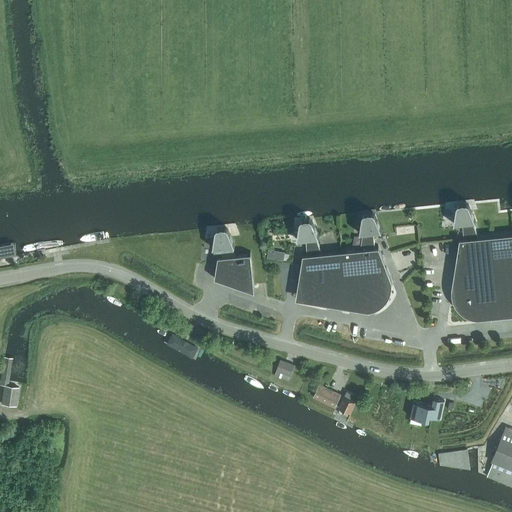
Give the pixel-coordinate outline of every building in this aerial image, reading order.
[(460,236),(452,289),(452,287),(458,288),(457,291),(457,295),(458,298),(459,302),(461,305),(464,308),(467,310),(470,312),(474,313),(477,313),(480,313),(481,317),(480,318),(511,315),(511,314),(511,233),(479,237),(477,233),(474,224),(472,221),(475,220),(475,221),(476,221),(472,210),(471,210),(469,204),(457,206),(456,212),(454,223),(462,222),(462,225),(463,236),(464,238),(460,239),(460,236)] [(360,249),(341,251),(347,307),(350,308),(370,311),(369,311),(368,306),(370,305),(373,305),(376,303),(379,301),(381,299),(383,297),(385,294),(386,291),(387,288),(387,285),(387,282),(392,282),(392,283),(393,283),(378,244),(379,247),(375,247),(375,245),(374,234),(373,231),(375,230),(381,230),(381,231),(382,230),(378,219),(377,220),(375,214),(363,215),(362,221),(361,221),(360,233),(360,232),(363,232),(362,236),(361,244),(360,249)] [(299,227),(297,239),(298,238),(305,237),(306,241),(307,251),(307,254),(303,254),(304,252),(303,252),(298,286),(303,287),(301,295),(324,299),(324,304),(332,305),(340,306),(347,307),(341,251),(322,253),(320,249),(317,240),(316,236),(318,236),(319,237),(315,226),(313,220),(300,221),(299,227)] [(214,236),(213,247),(215,247),(214,254),(214,253),(222,253),(222,256),(218,257),(215,278),(237,286),(254,284),(251,253),(236,255),(232,245),(234,245),(235,245),(231,234),(230,234),(228,229),(216,230),(215,236),(214,236)] [(10,247),(0,248),(0,257),(11,256),(10,247)] [(269,249),(268,257),(284,260),(285,252),(269,249)] [(160,315),(157,320),(162,323),(165,318),(160,315)] [(204,353),(173,335),(166,348),(197,366),(204,353)] [(16,405),(18,386),(8,385),(12,357),(4,356),(0,382),(0,384),(4,385),(1,403),(16,405)] [(288,381),(294,364),(280,359),(274,376),(288,381)] [(335,407),(336,405),(341,394),(319,383),(313,396),(335,407)] [(357,408),(359,405),(358,403),(355,402),(355,401),(350,398),(353,393),(347,390),(342,402),(339,408),(350,412),(352,407),(355,409),(357,408)] [(414,401),(411,416),(430,420),(431,415),(441,418),(445,400),(434,398),(432,405),(414,401)] [(491,461),(493,461),(493,462),(511,469),(511,427),(506,425),(491,461)] [(446,451),(438,452),(439,454),(440,464),(469,469),(469,468),(469,466),(466,448),(446,451)] [(511,469),(493,462),(488,476),(511,486),(511,469)]
